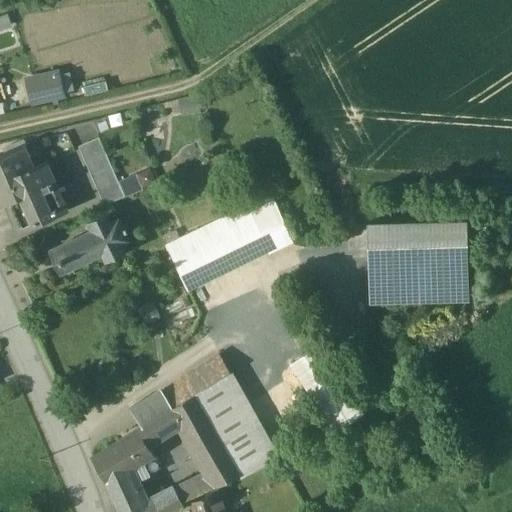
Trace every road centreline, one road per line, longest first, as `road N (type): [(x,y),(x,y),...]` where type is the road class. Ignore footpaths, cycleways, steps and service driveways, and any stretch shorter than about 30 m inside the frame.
road 1 (track): [(0,131),(195,85),(321,0)]
road 2 (residential): [(0,300),(90,511)]
